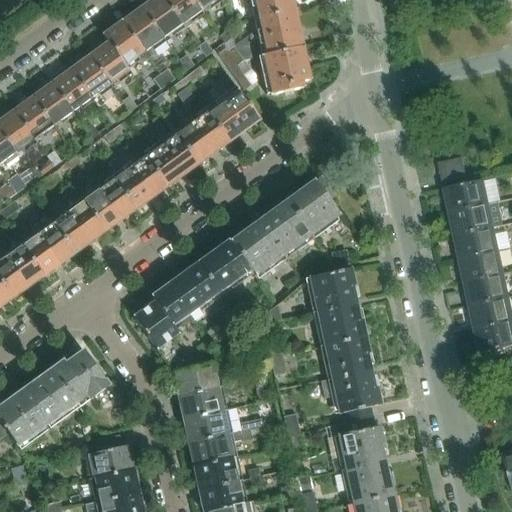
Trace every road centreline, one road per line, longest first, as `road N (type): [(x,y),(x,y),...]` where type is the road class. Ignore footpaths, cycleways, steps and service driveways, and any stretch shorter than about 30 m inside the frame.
road 1 (residential): [(79,306),(341,109),(378,102)]
road 2 (residential): [(452,427),(378,102)]
road 3 (residential): [(177,511),(155,410),(131,366),(79,306)]
